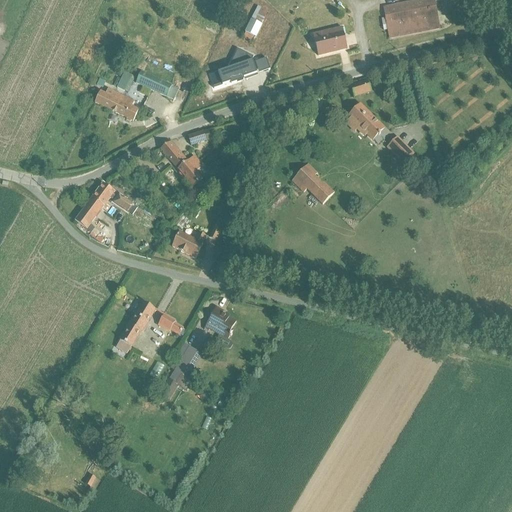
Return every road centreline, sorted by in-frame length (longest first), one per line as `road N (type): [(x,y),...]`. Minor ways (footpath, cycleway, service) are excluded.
road 1 (unclassified): [(27,182),(65,225),(130,264),(511,356)]
road 2 (unclassified): [(27,182),(64,187),(183,129),(506,32)]
